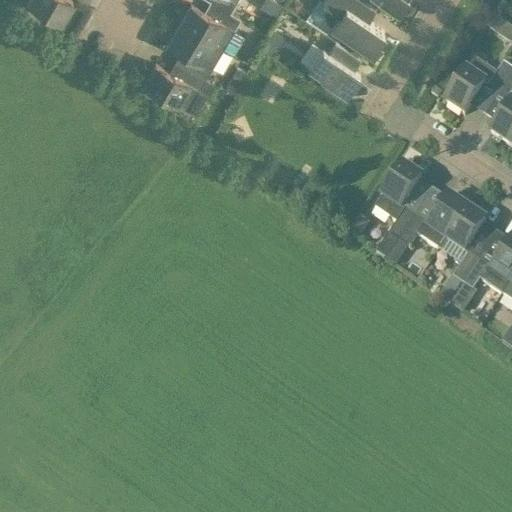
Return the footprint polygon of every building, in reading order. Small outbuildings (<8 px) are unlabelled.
[(69,0),(27,0),(26,2),(60,21),(72,1),(69,0)] [(208,0),(214,3),(230,12),(236,0),(208,0)] [(377,40),(383,30),(346,5),(349,0),(323,0),(323,1),(327,4),(325,7),(324,11),(325,19),(328,22),(331,25),(330,26),(372,54),(379,42),(377,40)] [(377,0),(396,13),(404,0),(377,0)] [(240,18),(230,12),(214,3),(208,14),(190,3),(178,23),(222,48),(240,18)] [(510,46),(511,42),(511,29),(498,20),(489,32),(510,46)] [(205,78),(222,48),(178,23),(167,42),(185,53),(179,63),(205,78)] [(353,68),(360,58),(334,40),(327,50),(321,46),(308,66),(322,76),(321,77),(345,93),(359,72),(353,68)] [(485,87),(498,95),(511,75),(511,69),(505,64),(496,77),(474,62),(446,103),(465,116),(485,87)] [(141,79),(144,81),(143,83),(176,103),(176,102),(183,107),(194,88),(198,90),(205,78),(179,63),(173,74),(154,63),(149,73),(145,71),(141,79)] [(511,75),(498,95),(511,104),(491,134),(510,147),(511,144),(511,75)] [(389,236),(399,242),(416,218),(405,211),(405,212),(402,210),(423,180),(403,166),(382,198),(383,199),(375,210),(397,224),(389,236)] [(426,225),(416,218),(399,242),(409,249),(418,237),(439,252),(446,242),(468,210),(449,197),(427,229),(424,227),(426,225)] [(468,210),(446,242),(465,254),(487,222),(468,210)] [(399,242),(389,236),(376,255),(386,261),(399,242)] [(511,241),(493,270),(480,261),(463,286),(473,292),(480,282),(502,296),(511,282),(511,241)] [(453,279),(463,286),(480,261),(470,254),(453,279)] [(511,282),(502,296),(511,302),(511,282)]
